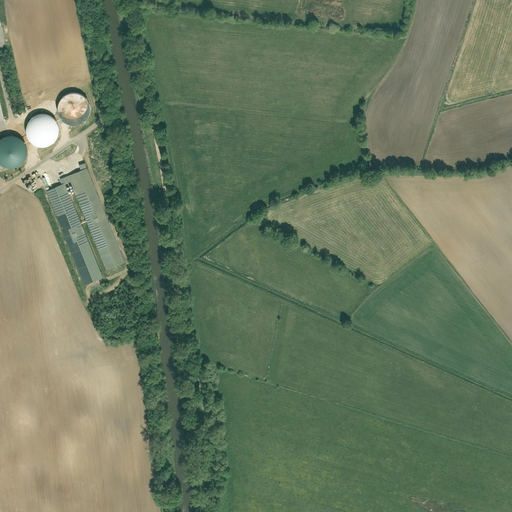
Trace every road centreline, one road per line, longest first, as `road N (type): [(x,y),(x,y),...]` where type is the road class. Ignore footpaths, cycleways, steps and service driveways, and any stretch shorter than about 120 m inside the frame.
road 1 (track): [(0,190),(99,123),(81,0)]
road 2 (track): [(511,343),(435,246)]
